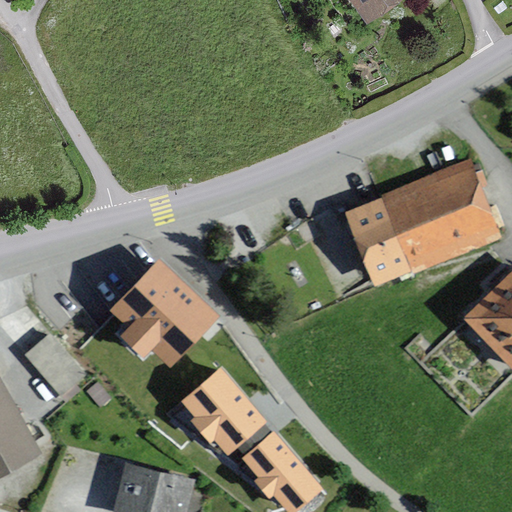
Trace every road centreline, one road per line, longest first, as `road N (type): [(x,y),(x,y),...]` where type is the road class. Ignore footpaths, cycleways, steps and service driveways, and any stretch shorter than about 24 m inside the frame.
road 1 (residential): [(118,223),(304,162),(390,124),(511,50)]
road 2 (residential): [(118,223),(103,175),(2,0)]
road 3 (residential): [(0,250),(118,223)]
